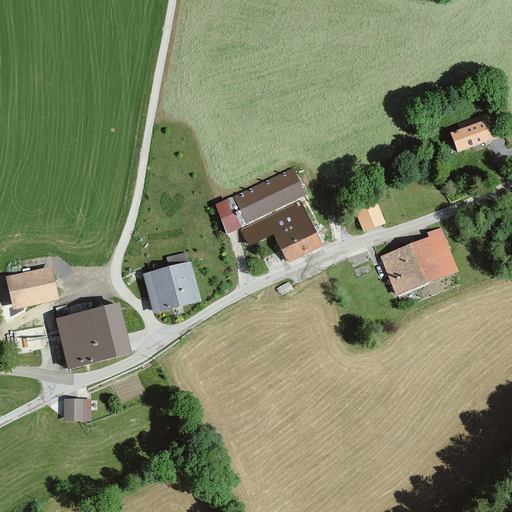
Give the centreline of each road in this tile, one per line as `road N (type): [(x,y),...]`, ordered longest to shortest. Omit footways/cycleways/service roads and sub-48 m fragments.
road 1 (unclassified): [(511,185),(330,251),(167,336)]
road 2 (unclassified): [(172,0),(115,275),(167,336)]
